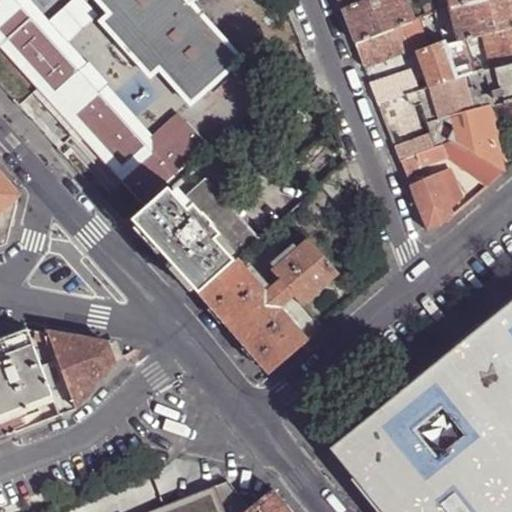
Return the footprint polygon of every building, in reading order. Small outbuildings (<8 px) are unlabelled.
[(0,0),(0,49),(141,206),(207,147),(179,116),(154,139),(145,147),(16,3),(19,0),(95,0),(109,15),(100,22),(150,77),(158,70),(191,106),(241,61),(190,4),(194,0),(0,0)] [(73,0),(49,22),(28,0),(19,0),(16,3),(145,147),(154,139),(107,87),(109,85),(89,63),(87,64),(68,44),(99,16),(84,0),(73,0)] [(338,0),(343,11),(370,0),(338,0)] [(351,31),(356,43),(413,21),(405,0),(370,0),(343,11),(351,31)] [(451,7),(459,41),(462,40),(484,35),(511,28),(511,0),(481,0),(452,7),(451,7)] [(426,16),(435,13),(435,11),(432,1),(424,5),(426,16)] [(426,16),(419,18),(413,21),(356,43),(365,67),(444,38),(435,13),(426,16)] [(511,28),(484,35),(493,70),(511,65),(511,28)] [(474,64),(470,65),(462,40),(459,41),(446,45),(457,79),(471,75),(473,75),(477,74),(475,68),(474,64)] [(371,84),(378,104),(397,98),(408,95),(457,79),(446,45),(445,42),(419,52),(429,79),(413,84),(408,72),(371,84)] [(471,75),(483,108),(491,106),(511,101),(511,65),(493,70),(487,71),(477,74),(473,75),(471,75)] [(444,118),(483,108),(471,75),(457,79),(408,95),(410,101),(413,105),(420,103),(420,105),(429,101),(439,128),(443,123),(444,118)] [(378,104),(381,110),(399,105),(397,98),(378,104)] [(431,133),(437,131),(438,130),(439,128),(429,101),(420,105),(431,133)] [(452,141),(506,173),(504,164),(491,106),(483,108),(444,118),(443,123),(452,128),(447,138),(452,141)] [(321,186),(347,163),(335,132),(333,127),(290,165),(315,191),(321,186)] [(439,146),(452,141),(447,138),(439,132),(437,131),(431,133),(395,147),(401,161),(416,155),(439,146)] [(489,188),(506,173),(452,141),(439,146),(448,156),(489,188)] [(439,146),(416,155),(421,167),(448,156),(439,146)] [(453,217),(451,209),(464,198),(449,168),(426,178),(421,167),(416,155),(401,161),(411,186),(427,232),(442,228),(446,224),(453,217)] [(354,182),(347,163),(321,186),(333,200),(354,182)] [(0,212),(18,197),(0,177),(0,212)] [(198,295),(236,262),(258,242),(203,181),(178,202),(167,190),(131,222),(149,241),(179,273),(198,295)] [(0,246),(6,245),(18,197),(0,212),(0,246)] [(274,370),(306,343),(296,332),(277,309),(281,306),(291,297),(300,306),(337,274),(309,242),(272,274),(280,283),(266,296),(236,262),(198,295),(241,345),(262,369),(274,370)] [(511,511),(511,299),(328,449),(379,511),(511,511)] [(300,328),(281,306),(277,309),(296,332),(300,328)] [(0,418),(54,399),(29,331),(0,325),(0,418)] [(49,334),(35,332),(34,340),(52,343),(49,334)] [(85,340),(49,334),(52,343),(78,411),(100,379),(116,364),(108,344),(85,340)] [(56,480),(118,465),(112,442),(51,457),(56,480)] [(247,510),(244,511),(292,511),(285,503),(274,490),(247,510)]
